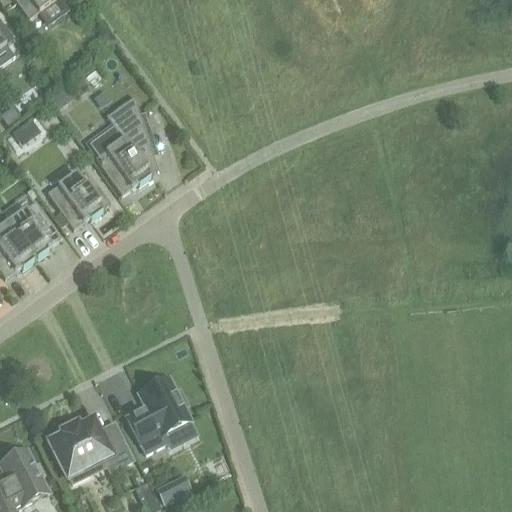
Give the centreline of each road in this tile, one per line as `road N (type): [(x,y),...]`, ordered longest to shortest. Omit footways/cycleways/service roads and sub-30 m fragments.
road 1 (residential): [(154,222),(208,181),(318,126),(442,84),(511,72)]
road 2 (residential): [(257,511),(174,248),(154,222)]
road 3 (residential): [(0,335),(154,222)]
